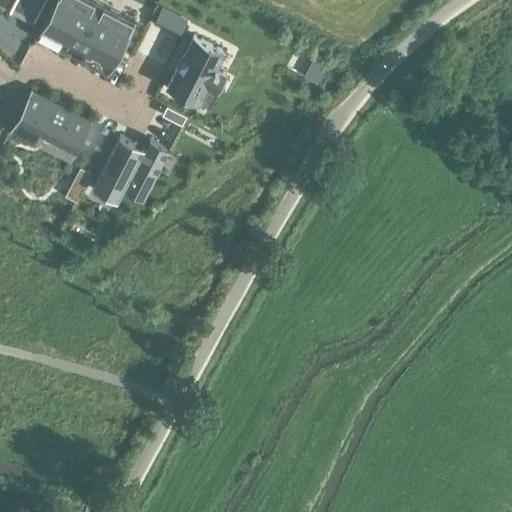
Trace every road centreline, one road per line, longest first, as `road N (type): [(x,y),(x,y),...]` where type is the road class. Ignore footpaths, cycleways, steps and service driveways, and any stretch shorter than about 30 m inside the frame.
road 1 (unclassified): [(116,511),(339,118),(382,68),(463,0)]
road 2 (residential): [(0,125),(33,60),(125,107),(141,77)]
